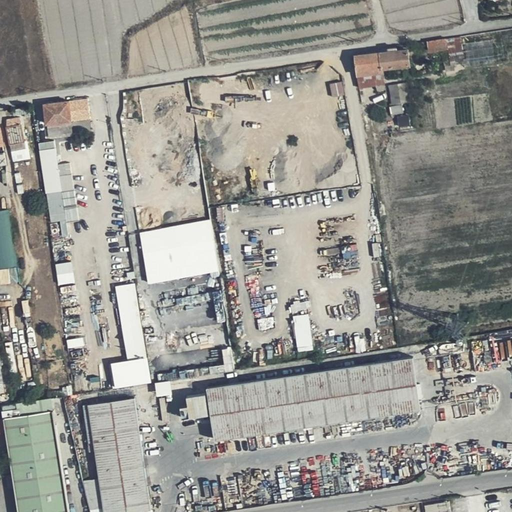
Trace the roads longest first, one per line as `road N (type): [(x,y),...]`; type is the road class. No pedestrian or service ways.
road 1 (tertiary): [(293,511),(511,479)]
road 2 (unknown): [(339,51),(368,202)]
